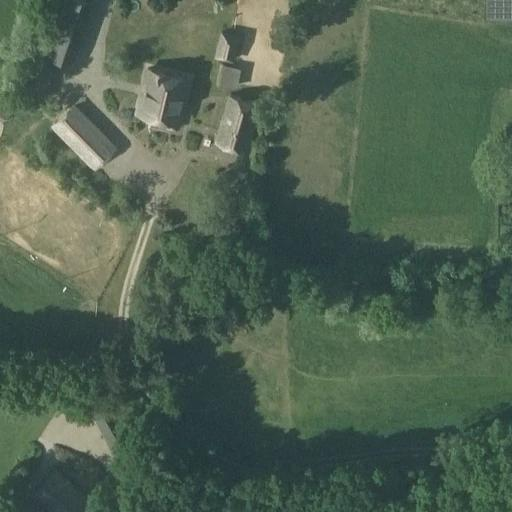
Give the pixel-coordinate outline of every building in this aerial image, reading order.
[(87,0),(53,0),(51,5),(86,17),(91,1),(87,0)] [(221,29),(215,54),(232,58),(238,33),(221,29)] [(56,58),(37,52),(24,92),(43,98),(56,58)] [(179,121),(189,79),(147,69),(137,111),(179,121)] [(0,92),(0,119),(3,122),(16,104),(0,92)] [(260,102),(228,93),(214,141),(246,151),(260,102)] [(70,106),(51,125),(94,168),(112,151),(70,106)] [(105,388),(84,400),(109,446),(131,435),(105,388)] [(44,482),(34,494),(54,511),(82,511),(92,502),(55,470),(44,482)]
